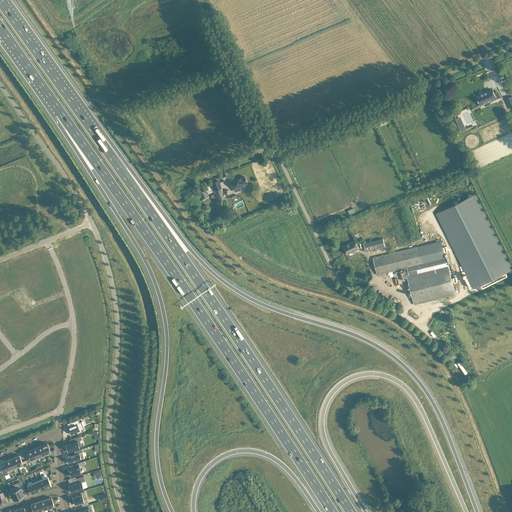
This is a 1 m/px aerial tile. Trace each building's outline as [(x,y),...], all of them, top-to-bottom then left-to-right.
[(492,89),(476,96),(478,101),(479,103),(480,104),(481,106),(485,104),(484,102),(496,97),(494,93),(492,89)] [(457,121),(461,129),(461,131),(465,129),(461,119),(457,121)] [(231,181),(234,188),(240,186),(247,183),(244,176),(231,181)] [(212,182),(215,190),(220,188),(221,187),(218,180),(212,182)] [(482,288),(507,276),(506,272),(511,269),(511,266),(475,193),(436,213),(473,288),(481,285),(482,288)] [(383,238),(369,242),(364,243),(365,246),(363,247),(363,249),(363,250),(365,249),(366,251),(385,246),(383,238)] [(355,240),(343,246),(347,254),(358,248),(355,240)] [(58,245),(57,246),(60,253),(61,253),(60,252),(67,250),(68,253),(74,251),(73,247),(70,248),(68,241),(67,241),(68,242),(58,246),(58,245)] [(378,274),(397,269),(398,272),(401,271),(400,269),(403,268),(405,278),(407,277),(414,304),(455,294),(450,271),(447,257),(446,258),(441,241),(423,245),(373,257),(377,275),(378,274)] [(32,262),(28,263),(31,270),(36,268),(35,266),(41,263),(42,264),(46,263),(44,257),(42,251),(31,255),(34,261),(34,262),(32,263),(32,262)] [(10,263),(10,264),(14,272),(22,268),(24,272),(30,270),(27,263),(24,265),(22,259),(21,259),(22,259),(11,264),(10,263)] [(0,277),(1,279),(5,278),(7,284),(13,281),(13,282),(13,281),(9,271),(8,271),(9,271),(3,273),(1,268),(0,268),(0,277)] [(72,281),(71,281),(74,289),(74,288),(79,287),(80,289),(84,287),(83,285),(84,285),(83,282),(89,280),(86,271),(77,275),(78,279),(72,281)] [(52,272),(43,275),(44,281),(54,277),(52,272)] [(57,287),(48,290),(49,295),(59,292),(57,287)] [(82,297),(76,298),(80,311),(89,309),(86,298),(92,296),(90,289),(81,292),(82,297)] [(60,307),(55,309),(58,318),(64,315),(60,307)] [(55,309),(50,311),(54,320),(58,318),(55,309)] [(6,312),(0,316),(0,320),(1,322),(7,318),(9,316),(6,312)] [(44,314),(38,316),(42,325),(47,322),(44,314)] [(7,318),(1,322),(4,327),(12,321),(9,316),(7,318)] [(32,321),(27,325),(33,333),(38,329),(32,321)] [(27,325),(23,328),(30,336),(33,333),(27,325)] [(81,325),(81,333),(82,333),(87,333),(87,337),(97,337),(97,332),(95,332),(95,325),(82,325),(81,325)] [(23,328),(21,331),(27,338),(30,336),(23,328)] [(21,331),(18,333),(24,340),(27,338),(21,331)] [(18,333),(13,337),(16,340),(15,340),(17,344),(18,343),(19,344),(24,340),(18,333)] [(81,343),(80,352),(92,353),(93,345),(96,345),(97,341),(87,340),(87,344),(81,343)] [(79,359),(78,367),(89,369),(88,369),(89,369),(90,361),(80,359),(79,359)] [(56,368),(53,377),(59,378),(61,369),(56,368)] [(29,369),(24,371),(27,380),(32,378),(29,369)] [(76,380),(87,382),(88,377),(91,377),(92,374),(86,372),(85,376),(78,374),(76,380)] [(12,375),(6,377),(10,386),(15,384),(12,375)] [(76,380),(75,386),(82,388),(81,391),(87,392),(88,389),(86,388),(87,382),(76,380)] [(49,394),(43,397),(47,406),(47,407),(53,404),(49,394)] [(37,397),(34,398),(36,404),(39,403),(41,409),(47,407),(47,406),(43,397),(38,399),(37,397)] [(32,403),(26,405),(29,414),(35,412),(32,403)] [(22,406),(17,408),(20,417),(25,415),(22,406)] [(73,422),(74,424),(68,427),(71,434),(76,432),(77,433),(77,434),(83,431),(82,431),(82,430),(84,429),(81,421),(81,422),(80,422),(78,419),(72,421),(72,422),(73,422)] [(65,444),(67,451),(82,446),(80,440),(82,439),(81,435),(70,439),(71,442),(65,444)] [(47,443),(42,445),(46,455),(51,453),(48,446),(47,443)] [(41,457),(46,455),(42,445),(37,447),(41,457)] [(41,457),(37,447),(32,449),(36,460),(37,459),(36,459),(38,458),(41,457)] [(74,451),(75,453),(70,455),(71,455),(66,457),(68,463),(73,461),(73,462),(76,461),(76,460),(81,458),(80,454),(82,453),(83,453),(81,448),(74,451)] [(27,451),(28,454),(31,462),(36,460),(32,449),(27,451)] [(20,455),(14,457),(19,467),(23,465),(24,467),(27,465),(25,460),(22,461),(20,455)] [(9,459),(14,469),(18,467),(19,467),(14,457),(9,459)] [(14,469),(9,459),(4,461),(9,473),(9,471),(14,469)] [(0,465),(1,468),(0,468),(0,476),(9,473),(4,461),(0,462),(0,465)] [(68,469),(70,476),(71,476),(71,475),(81,472),(79,465),(69,469),(68,468),(68,469)] [(47,477),(43,479),(46,487),(51,485),(48,476),(47,477)] [(77,482),(68,485),(70,492),(72,491),(73,492),(77,491),(77,490),(83,487),(82,482),(85,481),(84,476),(76,478),(77,482)] [(41,489),(46,487),(43,479),(38,481),(41,489)] [(36,491),(41,489),(38,481),(33,483),(36,491)] [(36,491),(33,483),(28,485),(27,485),(31,493),(36,491)] [(23,484),(14,487),(19,497),(24,495),(22,490),(25,489),(23,484)] [(19,497),(14,487),(9,489),(13,499),(19,497)] [(73,496),(72,497),(75,504),(75,503),(84,501),(83,497),(82,494),(73,497),(73,496)] [(52,497),(46,499),(49,507),(54,506),(52,497)] [(36,502),(31,504),(33,511),(39,510),(36,502)]
